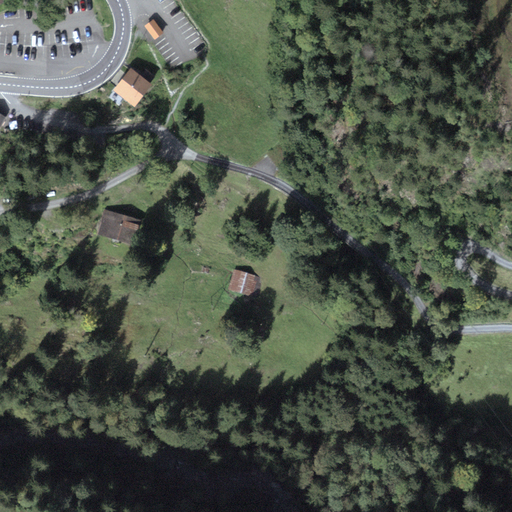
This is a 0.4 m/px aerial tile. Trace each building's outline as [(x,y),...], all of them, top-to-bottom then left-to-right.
[(146,26),(155,38),(162,33),(153,21),(146,26)] [(116,92),(133,104),(154,77),(146,71),(141,77),(133,71),(116,92)] [(115,216),(114,220),(109,234),(127,240),(126,242),(130,244),(135,229),(137,230),(138,226),(139,223),(115,216)] [(114,220),(104,217),(100,232),(109,234),(114,220)] [(230,287),(248,292),(252,276),(235,271),(230,287)]
